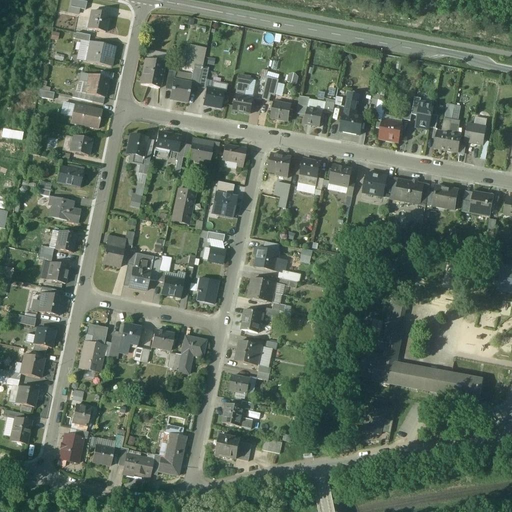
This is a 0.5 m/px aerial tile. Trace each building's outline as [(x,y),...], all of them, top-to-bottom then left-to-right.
[(86,3),(71,0),(70,8),(85,11),(86,3)] [(108,16),(92,12),(88,30),(105,34),(108,16)] [(89,37),(76,34),(74,40),(81,42),(88,44),(88,43),(89,37)] [(88,44),(81,42),(77,61),(86,63),(90,43),(88,43),(88,44)] [(114,48),(90,43),(86,63),(111,68),(112,60),(111,59),(114,48)] [(205,49),(190,46),(185,67),(193,69),(193,66),(201,67),(205,49)] [(163,64),(145,61),(140,86),(158,90),(163,64)] [(201,67),(193,66),(193,69),(192,73),(195,74),(194,77),(199,78),(201,71),(201,67)] [(207,73),(201,71),(199,78),(197,88),(204,90),(207,73)] [(175,73),(168,72),(165,86),(171,88),(172,82),(173,82),(175,73)] [(191,75),(175,72),(175,73),(173,82),(189,85),(191,75)] [(112,75),(100,73),(99,78),(108,80),(111,81),(112,75)] [(195,74),(192,73),(191,75),(189,85),(190,85),(190,87),(197,88),(199,78),(194,77),(195,74)] [(298,84),(298,75),(288,74),(287,83),(298,84)] [(89,76),(81,75),(79,83),(82,84),(87,85),(89,76)] [(99,78),(89,76),(87,85),(82,84),(80,94),(92,97),(104,99),(108,80),(99,78)] [(250,80),(239,77),(235,97),(244,98),(245,92),(247,92),(249,86),(250,80)] [(278,81),(266,78),(265,83),(261,102),(269,103),(270,96),(274,97),(278,81)] [(46,83),(42,82),(40,92),(41,92),(47,93),(48,89),(45,88),(46,83)] [(173,82),(172,82),(171,88),(171,92),(169,100),(187,104),(190,87),(190,85),(189,85),(173,82)] [(223,93),(206,90),(202,106),(220,110),(223,93)] [(47,93),(41,92),(40,99),(51,101),(53,95),(47,93)] [(357,98),(348,96),(344,116),(353,118),(357,98)] [(104,99),(92,97),(91,103),(103,106),(104,99)] [(244,98),(235,97),(232,112),(250,115),(253,100),(244,98)] [(300,97),(297,115),(306,117),(307,110),(309,102),(309,99),(300,97)] [(421,100),(414,98),(412,110),(411,116),(417,117),(419,104),(420,104),(421,100)] [(378,101),(374,121),(380,122),(380,123),(381,124),(382,122),(385,103),(378,101)] [(326,106),(309,102),(307,110),(322,113),(324,114),(326,106)] [(335,104),(326,103),(326,106),(324,114),(332,115),(335,104)] [(290,107),(273,104),(270,120),(287,123),(289,115),(290,115),(291,112),(289,112),(290,107)] [(420,104),(419,104),(417,117),(415,128),(429,130),(429,129),(432,116),(433,107),(420,104)] [(101,112),(74,106),(70,124),(97,130),(101,112)] [(412,110),(404,108),(402,121),(410,122),(411,116),(412,110)] [(322,113),(307,110),(306,117),(304,125),(319,128),(322,113)] [(453,111),(446,110),(444,120),(451,122),(453,111)] [(344,116),(340,133),(358,136),(361,119),(344,116)] [(438,117),(432,116),(429,129),(435,130),(438,117)] [(486,121),(475,119),(474,126),(485,128),(486,121)] [(401,126),(382,122),(381,124),(378,140),(398,143),(401,126)] [(474,126),(468,125),(464,143),(482,146),(483,142),(485,128),(474,126)] [(22,140),(22,132),(9,131),(9,139),(22,140)] [(449,135),(437,132),(433,150),(441,151),(446,152),(449,135)] [(180,138),(158,133),(155,146),(166,149),(165,151),(177,153),(179,144),(180,138)] [(454,136),(449,135),(446,152),(450,152),(450,153),(458,154),(461,137),(454,136)] [(62,151),(67,152),(71,138),(66,136),(62,151)] [(146,140),(130,137),(126,155),(142,159),(144,153),(146,140)] [(91,142),(73,138),(70,154),(87,158),(91,142)] [(212,144),(192,140),(190,147),(188,160),(188,161),(208,165),(209,159),(212,144)] [(482,146),(479,159),(485,161),(489,143),(483,142),(482,146)] [(185,146),(179,144),(177,153),(176,157),(182,158),(185,146)] [(219,146),(212,144),(209,159),(216,160),(219,146)] [(245,151),(224,147),(221,161),(236,164),(237,164),(238,157),(244,158),(245,151)] [(150,154),(144,153),(142,159),(140,166),(148,168),(150,154)] [(142,159),(130,156),(129,164),(140,166),(142,159)] [(290,160),(270,156),(267,173),(269,173),(269,174),(278,175),(277,178),(287,180),(290,160)] [(182,158),(176,157),(175,162),(176,162),(174,176),(178,177),(182,158)] [(244,158),(238,157),(237,164),(236,164),(236,168),(242,169),(244,158)] [(320,165),(303,161),(300,176),(317,180),(317,179),(320,165)] [(148,168),(140,166),(138,175),(146,176),(148,168)] [(351,171),(332,167),(329,185),(347,189),(348,189),(348,185),(351,171)] [(82,174),(59,169),(55,184),(79,189),(82,174)] [(386,178),(366,174),(362,194),(374,197),(375,194),(382,196),(383,196),(386,178)] [(317,180),(300,176),(298,185),(315,188),(317,180)] [(394,179),(386,178),(383,196),(382,196),(381,198),(389,200),(393,181),(394,179)] [(323,181),(317,179),(317,180),(315,188),(314,192),(321,194),(323,181)] [(389,200),(394,201),(395,198),(398,182),(393,181),(389,200)] [(423,186),(398,181),(398,182),(395,198),(408,200),(407,204),(419,206),(420,205),(422,190),(423,186)] [(51,185),(40,183),(38,190),(49,192),(51,185)] [(215,194),(231,197),(233,187),(217,184),(215,194)] [(290,187),(276,184),(273,197),(287,200),(290,187)] [(354,186),(348,185),(348,189),(347,189),(345,196),(347,196),(345,206),(350,207),(354,186)] [(458,192),(442,189),(443,188),(435,187),(434,194),(432,204),(433,204),(445,206),(444,210),(454,211),(458,192)] [(49,192),(38,190),(35,205),(51,208),(53,199),(48,198),(49,192)] [(428,192),(422,190),(420,205),(426,206),(428,193),(428,192)] [(194,194),(179,191),(176,204),(179,204),(175,220),(183,222),(182,222),(184,223),(184,222),(188,223),(194,194)] [(434,194),(428,193),(426,206),(432,208),(433,204),(432,204),(434,194)] [(211,215),(231,219),(235,198),(231,197),(215,194),(211,215)] [(493,199),(481,196),(481,195),(472,194),(471,204),(469,213),(470,213),(490,216),(493,199)] [(72,203),(53,199),(51,208),(49,219),(66,222),(67,219),(78,222),(80,212),(71,210),(72,203)] [(511,200),(506,200),(503,216),(511,217),(511,200)] [(471,204),(463,202),(461,213),(469,215),(470,213),(469,213),(471,204)] [(496,222),(488,220),(486,232),(494,234),(496,222)] [(225,229),(208,226),(207,233),(224,236),(225,229)] [(414,231),(408,237),(407,240),(416,242),(418,232),(414,231)] [(59,233),(52,232),(48,249),(53,250),(55,251),(59,233)] [(75,236),(59,233),(55,251),(71,254),(75,236)] [(134,235),(126,233),(123,246),(131,247),(134,235)] [(224,236),(207,233),(206,240),(223,243),(224,236)] [(123,250),(106,246),(104,256),(103,256),(103,258),(102,265),(119,269),(123,250)] [(48,249),(41,247),(40,255),(52,258),(53,250),(48,249)] [(224,252),(210,249),(207,262),(221,265),(224,252)] [(309,265),(313,252),(303,249),(299,262),(309,265)] [(278,255),(258,251),(254,268),(274,272),(276,262),(278,255)] [(136,255),(130,254),(127,266),(134,267),(136,256),(136,255)] [(11,257),(5,255),(2,267),(9,268),(11,257)] [(52,258),(40,255),(38,263),(50,265),(52,258)] [(152,259),(136,256),(134,267),(133,270),(132,270),(128,288),(146,292),(148,281),(149,274),(152,259)] [(195,258),(189,257),(187,268),(193,269),(195,258)] [(152,259),(149,274),(148,281),(156,283),(158,272),(161,261),(152,259)] [(168,262),(161,261),(158,272),(165,274),(168,262)] [(285,264),(276,262),(274,272),(279,273),(283,274),(283,273),(285,264)] [(68,268),(52,264),(51,273),(48,272),(46,282),(64,285),(68,268)] [(127,266),(122,287),(128,288),(132,270),(133,270),(134,267),(127,266)] [(511,268),(500,266),(495,291),(511,294),(511,268)] [(165,274),(158,272),(156,283),(163,284),(164,278),(165,274)] [(299,277),(283,273),(283,274),(279,273),(278,280),(289,282),(298,284),(299,277)] [(164,278),(163,284),(162,288),(164,289),(163,296),(179,299),(183,282),(164,278)] [(217,283),(199,279),(196,293),(198,294),(196,302),(213,306),(217,283)] [(274,285),(252,280),(250,290),(272,294),(274,285)] [(289,282),(278,280),(276,286),(288,288),(289,282)] [(63,293),(51,290),(49,296),(61,299),(63,293)] [(272,294),(250,290),(248,300),(270,305),(272,294)] [(49,296),(41,294),(39,303),(42,304),(40,314),(58,317),(61,299),(49,296)] [(405,304),(392,302),(390,313),(393,314),(403,316),(405,304)] [(285,307),(273,304),(272,311),(279,312),(284,313),(285,307)] [(272,311),(266,309),(265,316),(278,318),(279,312),(272,311)] [(263,315),(244,311),(242,321),(243,322),(241,331),(257,334),(259,325),(261,325),(263,315)] [(384,358),(377,356),(363,354),(358,376),(372,379),(372,382),(380,383),(379,387),(389,389),(390,385),(469,400),(468,406),(476,408),(477,402),(479,402),(482,381),(394,365),(403,316),(393,314),(384,358)] [(35,320),(18,317),(17,324),(33,328),(35,320)] [(107,330),(89,326),(86,337),(92,338),(90,344),(103,347),(104,343),(101,342),(102,340),(105,340),(107,330)] [(140,329),(124,326),(122,336),(119,347),(120,347),(126,348),(127,345),(136,347),(140,329)] [(54,333),(39,329),(37,337),(35,336),(33,346),(51,350),(54,333)] [(173,336),(154,332),(151,349),(170,352),(173,336)] [(119,334),(113,333),(110,345),(117,346),(119,347),(122,336),(118,335),(119,334)] [(205,342),(185,338),(181,355),(182,355),(181,357),(179,370),(178,374),(188,376),(192,355),(202,357),(205,342)] [(277,344),(266,342),(265,349),(276,351),(277,344)] [(90,344),(85,343),(79,370),(98,374),(102,357),(104,347),(103,347),(90,344)] [(110,345),(104,343),(103,347),(104,347),(102,357),(107,358),(108,356),(110,345)] [(260,347),(239,343),(237,352),(258,357),(260,347)] [(117,346),(110,345),(108,356),(114,358),(117,346)] [(136,349),(136,350),(135,350),(133,361),(139,362),(142,350),(136,349)] [(149,351),(142,350),(139,362),(146,364),(149,351)] [(258,357),(237,352),(235,362),(256,367),(258,357)] [(175,355),(169,354),(166,368),(172,369),(172,368),(175,355)] [(181,357),(175,355),(172,368),(179,370),(181,357)] [(44,360),(24,356),(20,375),(20,376),(39,380),(44,360)] [(270,369),(259,367),(258,373),(268,375),(270,369)] [(20,375),(8,373),(7,379),(19,382),(20,376),(20,375)] [(268,375),(258,373),(256,380),(267,382),(268,375)] [(7,379),(0,377),(0,384),(17,388),(19,382),(7,379)] [(232,377),(229,392),(247,395),(250,381),(232,377)] [(312,384),(305,383),(303,393),(310,394),(312,384)] [(37,392),(19,388),(16,405),(33,409),(37,392)] [(71,400),(82,402),(83,392),(72,391),(71,400)] [(254,405),(242,403),(241,408),(244,409),(244,410),(252,412),(254,405)] [(241,408),(225,405),(224,410),(225,411),(222,424),(240,428),(242,419),(244,410),(244,409),(241,408)] [(90,410),(75,406),(71,424),(87,427),(90,410)] [(384,414),(366,410),(361,433),(379,436),(380,433),(383,421),(384,414)] [(24,415),(4,411),(2,418),(14,421),(15,420),(22,422),(24,415)] [(252,422),(242,419),(240,428),(251,430),(252,422)] [(22,422),(15,420),(14,421),(10,442),(26,445),(30,427),(21,425),(22,422)] [(393,423),(383,421),(380,433),(390,435),(393,423)] [(182,431),(166,427),(165,435),(169,435),(181,437),(182,431)] [(87,433),(76,431),(74,438),(83,440),(86,440),(87,433)] [(164,458),(163,461),(159,460),(157,473),(177,477),(185,438),(181,437),(169,435),(164,458)] [(74,438),(64,436),(59,461),(77,465),(83,440),(74,438)] [(123,438),(116,437),(113,448),(121,450),(121,449),(123,438)] [(240,441),(220,437),(216,456),(236,461),(236,460),(240,443),(240,441)] [(282,444),(264,441),(262,451),(279,455),(282,444)] [(252,445),(240,443),(236,460),(248,463),(252,445)] [(113,451),(95,447),(91,464),(110,468),(113,451)] [(128,451),(121,449),(121,450),(117,467),(123,468),(126,456),(126,457),(128,451)] [(126,457),(126,456),(123,468),(122,473),(149,479),(150,476),(153,462),(126,457)] [(159,460),(154,459),(153,462),(150,476),(157,477),(157,473),(159,460)]
